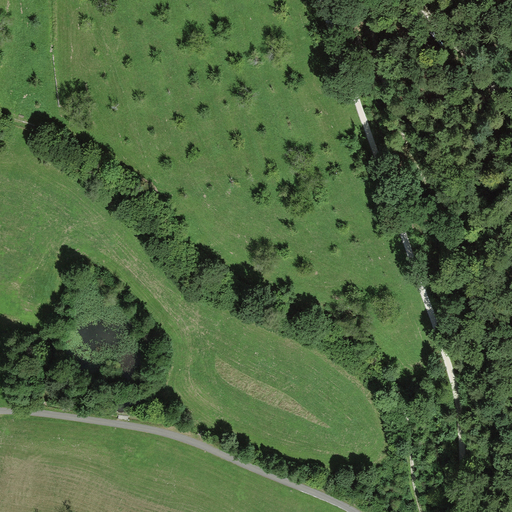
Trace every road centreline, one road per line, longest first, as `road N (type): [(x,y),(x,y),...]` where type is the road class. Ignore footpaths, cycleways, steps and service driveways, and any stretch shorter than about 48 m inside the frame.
road 1 (track): [(422,511),(406,417),(387,373),(349,339),(200,255),(27,122),(0,117)]
road 2 (track): [(460,511),(461,429),(446,357),(320,0)]
road 3 (track): [(416,0),(511,107)]
road 4 (track): [(35,412),(64,278)]
